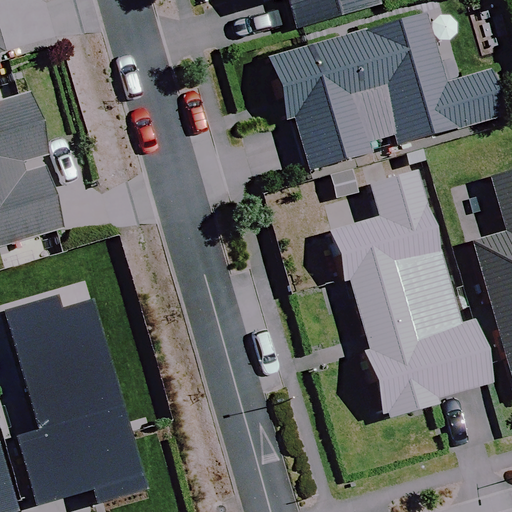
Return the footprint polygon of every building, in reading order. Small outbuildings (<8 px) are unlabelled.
[(285,0),(294,30),(376,6),(374,0),(285,0)] [(419,12),(266,58),(285,119),(290,117),(307,173),(367,155),(364,144),(390,136),(393,147),(500,115),(488,73),(442,87),(419,12)] [(27,96),(19,98),(0,103),(0,246),(42,235),(56,231),(35,155),(43,153),(27,96)] [(455,325),(408,170),(364,183),(375,219),(326,234),(362,352),(357,354),(377,419),(488,386),(468,321),(455,325)] [(511,172),(489,179),(506,234),(471,244),(511,380),(511,172)] [(54,302),(0,316),(0,321),(30,430),(16,434),(35,504),(89,489),(92,503),(136,491),(84,305),(57,313),(54,302)] [(0,511),(7,511),(9,511),(0,476),(0,511)]
